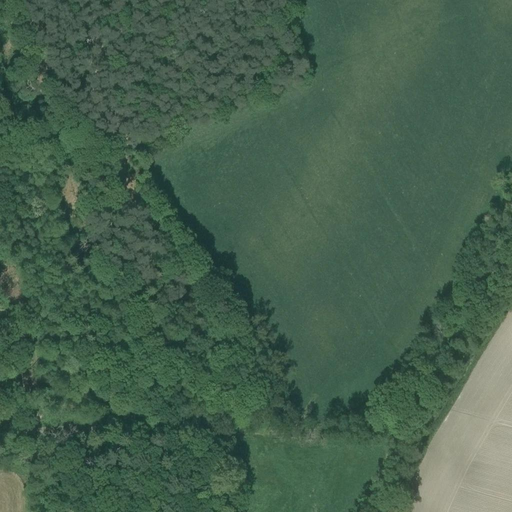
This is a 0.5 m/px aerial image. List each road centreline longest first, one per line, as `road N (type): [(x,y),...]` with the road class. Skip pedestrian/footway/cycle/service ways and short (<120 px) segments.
road 1 (track): [(0,438),(37,428),(409,425)]
road 2 (track): [(511,261),(424,415),(401,436),(369,511)]
